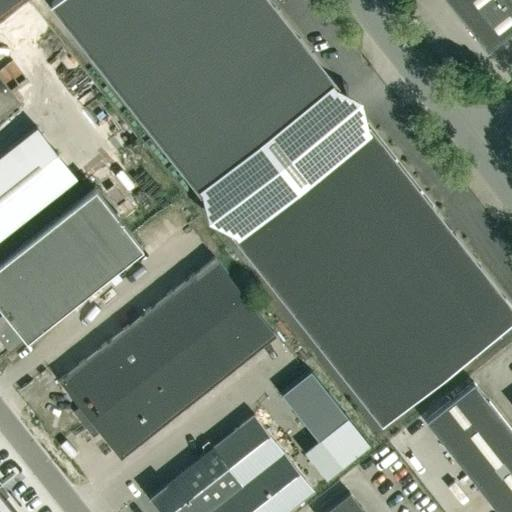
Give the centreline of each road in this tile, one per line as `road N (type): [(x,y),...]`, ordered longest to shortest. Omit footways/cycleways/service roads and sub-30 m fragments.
road 1 (unclassified): [(477,152),(355,0)]
road 2 (unclassified): [(78,511),(0,412)]
